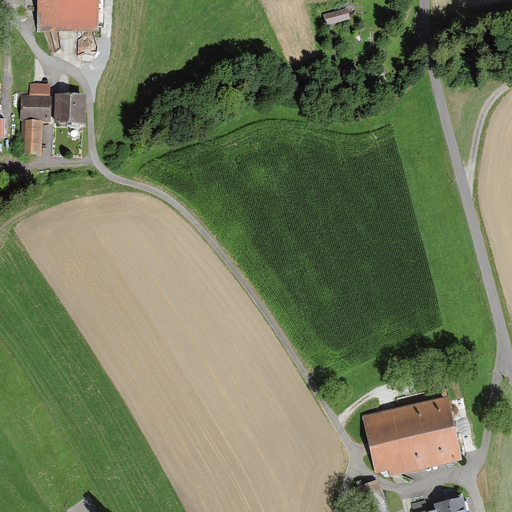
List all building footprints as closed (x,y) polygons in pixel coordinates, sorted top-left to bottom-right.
[(98,0),(36,0),(36,31),(98,31),(98,0)] [(347,8),(323,17),(326,27),(351,19),(347,8)] [(50,99),(51,85),(30,84),(30,96),(22,96),(20,122),(23,122),(21,155),(41,157),(43,124),(51,124),(52,99),(50,99)] [(85,94),(55,93),(54,122),(70,123),(84,123),(85,94)] [(450,401),(364,419),(375,475),(461,458),(450,401)] [(387,511),(377,480),(355,487),(362,511),(387,511)] [(468,511),(465,494),(413,506),(414,511),(468,511)]
